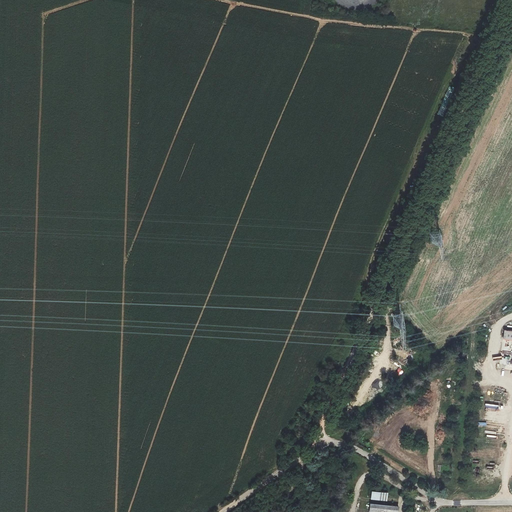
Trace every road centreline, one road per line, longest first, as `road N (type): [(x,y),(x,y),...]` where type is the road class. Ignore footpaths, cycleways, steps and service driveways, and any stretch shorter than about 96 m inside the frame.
road 1 (track): [(282,511),(319,446),(327,405),(506,0)]
road 2 (unclassified): [(511,502),(432,498),(347,444),(330,444),(224,511)]
road 3 (track): [(434,390),(431,476),(382,442),(409,414)]
